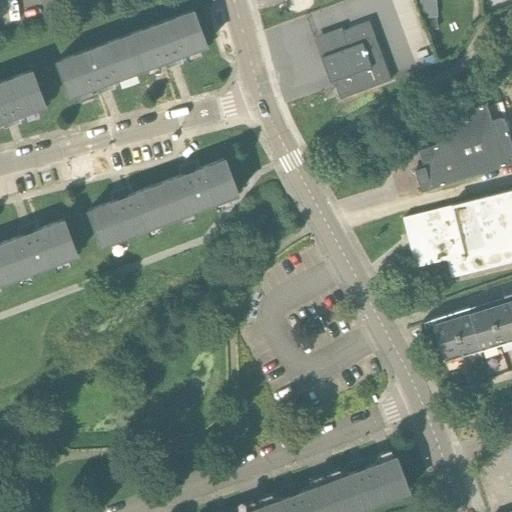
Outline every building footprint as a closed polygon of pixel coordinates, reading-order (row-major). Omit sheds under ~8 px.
[(436,18),(436,4),(419,5),(420,19),(436,18)] [(206,46),(198,25),(193,10),(56,61),(69,96),(98,86),(99,90),(110,86),(109,82),(166,61),(167,65),(178,60),(177,56),(206,46)] [(426,31),(437,30),(436,18),(424,20),(426,31)] [(391,81),(369,22),(341,32),(347,49),(320,58),(322,62),(323,61),(326,69),(329,78),(328,79),(330,83),(335,81),(336,85),(335,85),(339,99),(391,81)] [(15,116),(44,106),(31,70),(0,81),(0,121),(4,120),(5,125),(17,120),(15,116)] [(421,193),(511,163),(511,147),(503,118),(491,122),(486,104),(466,110),(468,117),(450,123),(452,131),(434,137),(437,144),(418,150),(423,168),(414,171),(421,193)] [(115,195),(116,199),(87,210),(101,245),(237,194),(224,159),(195,170),(194,166),(182,170),(184,174),(127,195),(126,191),(115,195)] [(511,261),(511,189),(450,205),(450,206),(403,218),(415,266),(447,258),(452,277),(511,261)] [(0,283),(76,255),(63,219),(34,230),(32,226),(21,230),(23,235),(0,243),(0,283)] [(505,299),(468,311),(467,307),(429,319),(440,353),(477,341),(479,345),(511,334),(511,292),(504,295),(505,299)] [(470,366),(475,382),(487,378),(482,362),(470,366)] [(453,388),(465,384),(461,370),(449,374),(453,388)] [(350,511),(408,491),(395,456),(366,466),(364,461),(353,465),(355,471),(298,491),(296,486),(285,490),(287,496),(242,511),(227,511),(226,511),(350,511)]
